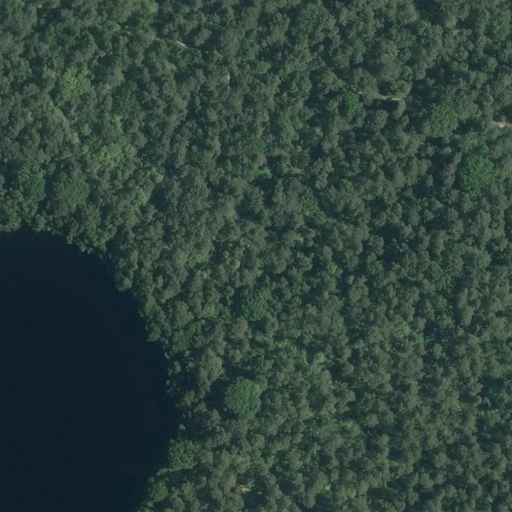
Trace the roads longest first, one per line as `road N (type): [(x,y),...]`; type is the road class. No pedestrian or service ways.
road 1 (track): [(368,94),(334,76),(151,40),(20,0)]
road 2 (track): [(419,105),(449,62),(488,41),(511,14)]
